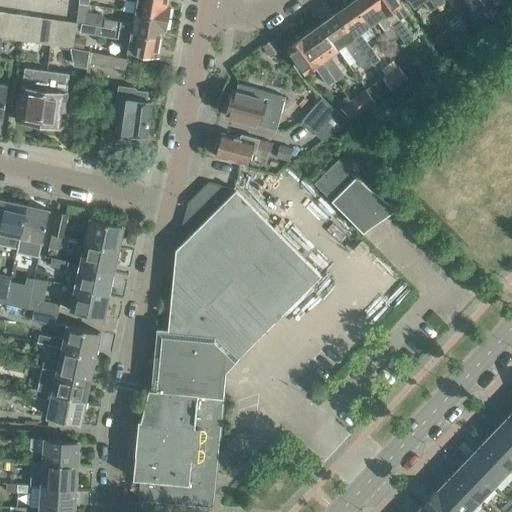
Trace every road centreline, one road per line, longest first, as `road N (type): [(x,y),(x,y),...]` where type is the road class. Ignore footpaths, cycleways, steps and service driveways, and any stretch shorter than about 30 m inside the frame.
road 1 (residential): [(113,511),(118,439),(168,197)]
road 2 (secondary): [(343,511),(511,329)]
road 3 (residential): [(168,197),(203,7)]
road 4 (residential): [(168,197),(0,163)]
